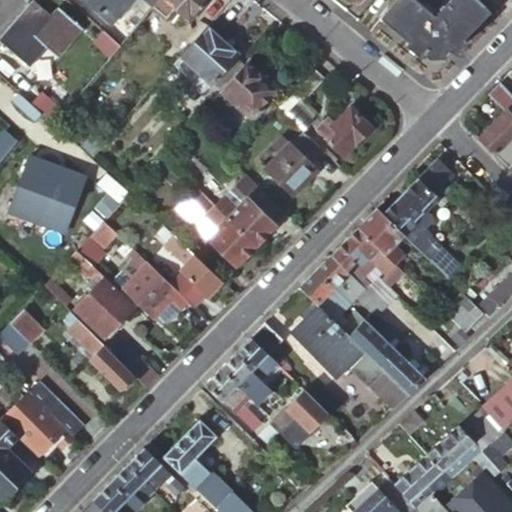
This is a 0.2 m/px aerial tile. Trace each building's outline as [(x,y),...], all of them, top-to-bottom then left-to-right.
[(134,28),(151,7),(143,0),(85,0),(84,2),(110,24),(118,14),(134,28)] [(157,0),(151,7),(165,19),(174,9),(187,20),(197,9),(198,11),(202,6),(200,5),(204,0),(157,0)] [(391,0),(377,17),(380,19),(426,56),(425,59),(447,57),(445,56),(487,12),(489,11),(477,0),(447,0),(436,12),(430,12),(416,0),(391,0)] [(80,30),(57,10),(32,38),(55,58),(80,30)] [(235,54),(206,27),(172,66),(202,92),(209,84),(235,54)] [(107,59),(118,47),(102,33),(91,45),(107,59)] [(235,54),(209,84),(215,90),(241,59),(235,54)] [(277,89),(246,62),(220,90),(252,118),(277,89)] [(323,77),(312,66),(290,91),(302,101),(323,77)] [(39,93),(58,110),(69,96),(50,80),(39,93)] [(39,93),(29,104),(48,121),(58,110),(39,93)] [(511,133),(511,103),(478,137),(493,152),(511,133)] [(368,128),(371,125),(350,104),(333,122),(329,117),(316,130),(343,156),(357,141),(359,143),(371,130),(368,128)] [(308,164),(322,150),(302,130),(289,144),(282,137),(272,146),(280,153),(265,168),(290,193),(305,178),(302,175),(311,166),(308,164)] [(0,180),(3,183),(32,148),(21,139),(0,163),(0,180)] [(382,212),(391,222),(405,236),(447,278),(454,270),(423,240),(427,237),(417,227),(420,224),(414,219),(423,211),(421,209),(436,194),(434,193),(453,173),(437,157),(418,177),(417,176),(382,212)] [(314,169),(311,166),(302,175),(305,178),(314,169)] [(274,223),(285,211),(267,195),(244,173),(225,194),(214,205),(256,245),(275,225),(274,223)] [(236,266),(256,245),(214,205),(193,185),(186,191),(208,212),(204,215),(216,226),(209,234),(206,237),(236,266)] [(208,212),(186,191),(176,203),(209,234),(216,226),(204,215),(208,212)] [(376,207),(357,226),(372,241),(373,240),(391,222),(382,212),(376,207)] [(88,238),(76,250),(80,254),(84,250),(89,255),(97,246),(100,249),(115,233),(102,221),(88,238)] [(373,240),(372,241),(378,247),(383,252),(386,255),(405,236),(391,222),(373,240)] [(357,226),(336,248),(351,262),(362,251),(372,241),(357,226)] [(31,275),(43,283),(45,285),(55,274),(66,262),(76,250),(88,238),(77,227),(65,241),(63,239),(31,275)] [(206,295),(221,279),(174,234),(165,243),(185,263),(180,269),(166,282),(186,301),(193,307),(205,293),(206,295)] [(372,241),(362,251),(368,257),(374,251),(378,247),(372,241)] [(378,247),(374,251),(379,256),(383,252),(378,247)] [(336,248),(314,270),(347,305),(358,295),(365,288),(345,268),(351,262),(336,248)] [(76,250),(66,262),(93,288),(74,308),(104,337),(134,306),(80,254),(76,250)] [(383,252),(379,256),(373,261),(384,272),(393,262),(386,255),(383,252)] [(178,309),(186,301),(166,282),(136,254),(132,259),(140,267),(130,278),(121,287),(152,317),(155,315),(169,300),(178,309)] [(122,269),(130,278),(140,267),(132,259),(122,269)] [(390,278),(400,268),(393,262),(384,272),(390,278)] [(314,270),(298,286),(317,305),(332,320),(347,305),(314,270)] [(55,274),(45,285),(63,304),(74,293),(55,274)] [(483,314),(488,318),(511,294),(511,274),(477,307),(483,314)] [(367,285),(386,304),(396,294),(377,275),(370,282),(367,285)] [(365,288),(358,295),(376,314),(386,304),(367,285),(365,288)] [(442,310),(465,333),(483,314),(477,307),(462,293),(461,292),(442,310)] [(169,300),(155,315),(164,323),(178,309),(169,300)] [(332,320),(317,305),(292,330),(337,375),(362,349),(346,334),(337,325),(332,320)] [(23,309),(9,323),(28,342),(42,328),(23,309)] [(337,325),(346,334),(362,318),(353,310),(337,325)] [(346,334),(362,349),(366,354),(377,364),(393,348),(387,343),(396,334),(385,323),(376,332),(362,318),(346,334)] [(118,389),(133,374),(129,371),(78,319),(68,328),(94,354),(90,358),(89,360),(118,389)] [(263,322),(249,337),(266,353),(281,339),(263,322)] [(28,342),(9,323),(0,332),(0,338),(16,354),(28,342)] [(64,332),(90,358),(94,354),(68,328),(64,332)] [(249,337),(234,352),(260,379),(276,363),(266,353),(249,337)] [(384,371),(407,394),(423,378),(413,368),(417,364),(410,357),(406,361),(393,348),(377,364),(384,371)] [(234,352),(219,367),(246,394),(250,397),(256,403),(270,390),(260,379),(234,352)] [(356,363),(374,381),(384,371),(377,364),(366,354),(356,363)] [(133,374),(145,387),(157,375),(141,359),(129,371),(133,374)] [(219,367),(203,383),(252,430),(263,420),(254,412),(252,414),(238,401),(246,394),(219,367)] [(369,386),(391,408),(407,394),(384,371),(374,381),(369,386)] [(481,407),(502,430),(511,420),(511,376),(480,406),(481,407)] [(41,381),(30,393),(73,435),(84,423),(41,381)] [(285,406),(293,414),(309,430),(327,412),(302,388),(285,406)] [(73,435),(30,393),(2,421),(17,435),(33,419),(61,447),(73,435)] [(272,419),(280,427),(293,414),(285,406),(272,419)] [(471,435),(482,447),(502,430),(481,407),(462,424),(471,435)] [(397,423),(408,436),(423,422),(412,409),(397,423)] [(0,467),(17,484),(31,470),(7,446),(17,435),(2,421),(0,418),(0,467)] [(200,418),(162,456),(193,486),(209,471),(195,457),(217,435),(200,418)] [(272,419),(256,434),(264,442),(266,441),(280,427),(272,419)] [(397,423),(380,440),(390,452),(406,438),(408,436),(397,423)] [(456,429),(466,440),(471,435),(462,424),(456,429)] [(455,427),(441,440),(463,464),(469,458),(477,452),(466,440),(456,429),(455,427)] [(466,440),(477,452),(482,447),(471,435),(466,440)] [(343,443),(348,449),(356,441),(351,436),(343,443)] [(441,440),(425,454),(448,478),(463,464),(441,440)] [(143,446),(127,462),(145,480),(150,474),(160,484),(165,479),(171,473),(143,446)] [(423,455),(410,468),(392,483),(415,506),(431,493),(448,478),(425,454),(423,455)] [(281,468),(304,491),(315,480),(292,457),(281,468)] [(402,460),(385,475),(387,477),(392,483),(410,468),(402,460)] [(127,462),(92,498),(105,511),(113,511),(126,499),(137,510),(155,491),(155,490),(145,480),(127,462)] [(0,494),(3,498),(17,484),(0,467),(0,494)] [(219,511),(250,511),(209,471),(193,486),(200,494),(215,508),(219,511)] [(168,486),(176,494),(184,486),(171,473),(165,479),(170,484),(168,486)] [(150,474),(145,480),(155,490),(160,484),(150,474)] [(408,511),(415,506),(392,483),(387,477),(375,487),(353,507),(347,511),(408,511)] [(370,481),(347,500),(353,507),(375,487),(370,481)] [(447,511),(431,493),(415,506),(420,511),(447,511)] [(105,511),(92,498),(78,511),(105,511)]
